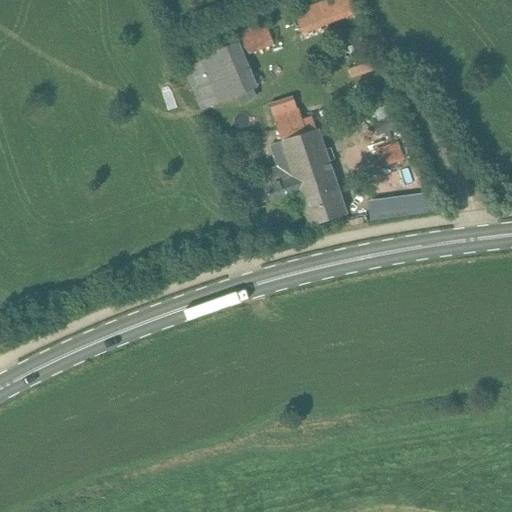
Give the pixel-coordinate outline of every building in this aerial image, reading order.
[(323,0),(293,11),(302,34),(356,14),(351,0),(323,0)] [(239,32),(249,55),(274,45),(265,22),(239,32)] [(239,43),(183,65),(201,110),(256,88),(239,43)] [(291,174),(263,184),(271,206),(299,197),(310,227),(347,214),(316,128),(304,132),(295,109),(272,117),(280,141),(279,141),(291,174)] [(400,126),(395,115),(372,124),(377,136),(400,126)] [(404,159),(398,140),(374,148),(381,167),(404,159)] [(432,192),(371,199),(373,217),(434,210),(432,192)] [(350,221),(352,228),(367,223),(365,216),(350,221)]
